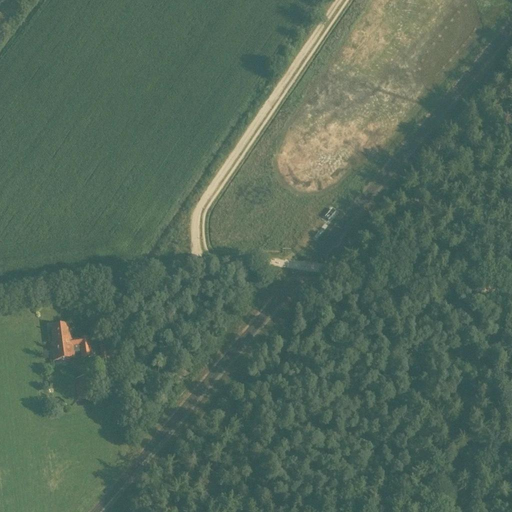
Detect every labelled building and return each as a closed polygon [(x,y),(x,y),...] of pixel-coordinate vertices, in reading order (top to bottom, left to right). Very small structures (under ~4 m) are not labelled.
[(328,221),(335,213),(332,210),(325,219),(328,221)] [(51,343),(52,352),(57,351),(56,343),(70,341),(70,340),(68,326),(51,328),(52,343),(51,343)] [(89,338),(70,340),(70,341),(72,341),(74,359),(75,359),(73,347),(80,346),(81,358),(91,357),(89,338)] [(57,351),(52,352),(53,362),(74,359),(72,341),(70,341),(56,343),(57,351)] [(116,346),(100,348),(102,372),(118,370),(116,346)] [(99,391),(98,379),(95,380),(95,377),(74,380),(77,401),(98,398),(97,391),(99,391)]
